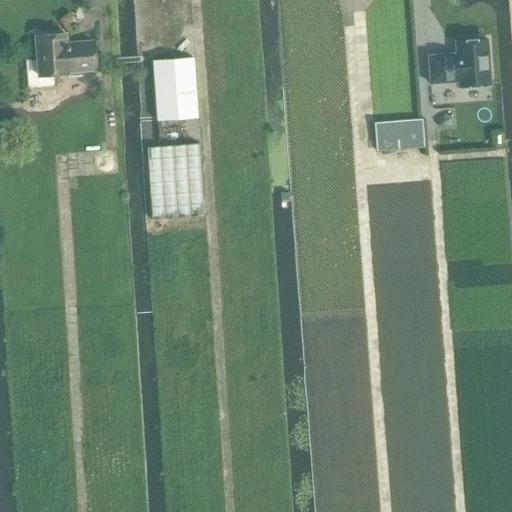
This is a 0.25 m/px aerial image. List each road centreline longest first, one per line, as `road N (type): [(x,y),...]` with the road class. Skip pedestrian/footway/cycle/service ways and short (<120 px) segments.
road 1 (track): [(459,511),(431,160)]
road 2 (track): [(385,511),(359,169)]
road 3 (track): [(82,511),(61,174)]
road 4 (track): [(230,511),(209,208)]
road 5 (track): [(359,169),(499,154)]
